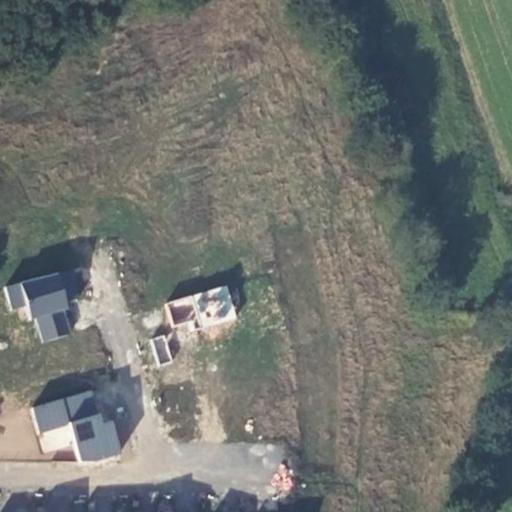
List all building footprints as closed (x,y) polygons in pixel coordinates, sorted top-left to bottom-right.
[(146,4),(134,10),(142,26),(154,20),(146,4)] [(68,51),(87,98),(140,77),(121,30),(68,51)] [(31,306),(37,341),(72,335),(61,273),(4,283),(8,310),(31,306)] [(164,302),(173,334),(236,315),(227,284),(164,302)] [(157,364),(172,360),(165,334),(150,338),(157,364)] [(42,453),(74,445),(78,463),(121,453),(113,419),(101,422),(93,390),(30,405),(42,453)]
